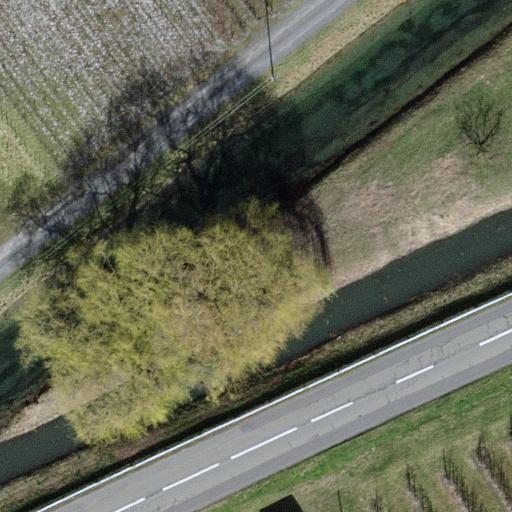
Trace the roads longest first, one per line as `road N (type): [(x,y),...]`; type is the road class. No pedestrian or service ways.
road 1 (secondary): [(112,511),(511,331)]
road 2 (track): [(334,0),(0,264)]
